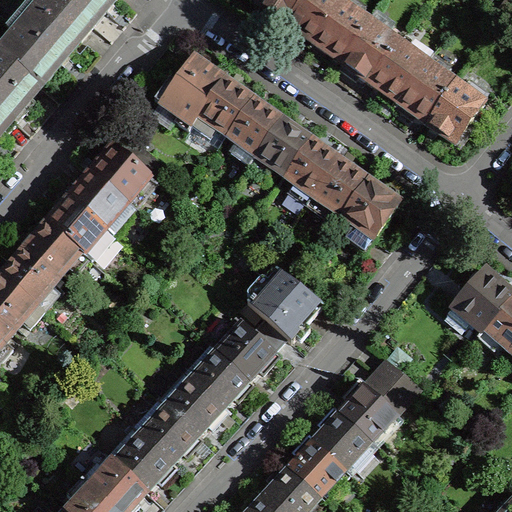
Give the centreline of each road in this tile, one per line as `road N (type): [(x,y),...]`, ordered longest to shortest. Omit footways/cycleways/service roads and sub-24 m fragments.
road 1 (residential): [(462,203),(188,511)]
road 2 (residential): [(177,7),(462,203)]
road 3 (residential): [(156,31),(0,214)]
